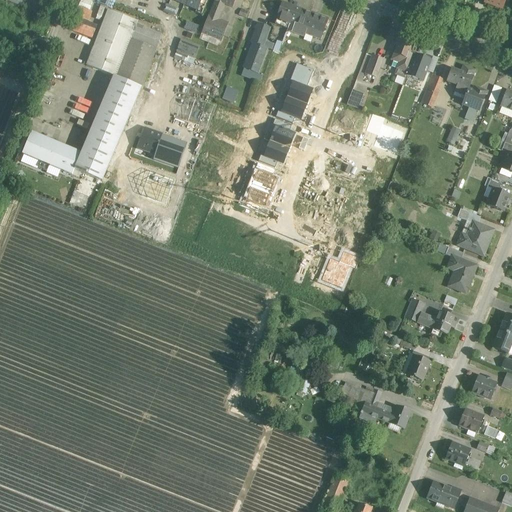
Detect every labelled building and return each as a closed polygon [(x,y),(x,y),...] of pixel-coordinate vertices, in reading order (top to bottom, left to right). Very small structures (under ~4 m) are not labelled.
[(33,0),(5,0),(34,11),(35,8),(46,12),(49,6),(33,0)] [(87,0),(111,9),(112,6),(114,0),(87,0)] [(185,0),(184,4),(197,9),(200,0),(185,0)] [(205,0),(200,0),(197,9),(195,13),(201,15),(207,0),(205,0)] [(235,0),(215,0),(212,9),(220,12),(223,4),(232,8),(235,0)] [(485,0),(485,2),(503,8),(505,0),(485,0)] [(294,9),(282,4),(275,24),(282,27),(283,24),(287,23),(289,23),(294,9)] [(173,7),(167,5),(164,12),(176,16),(177,12),(172,9),(173,7)] [(220,12),(212,9),(208,19),(218,24),(222,14),(220,12)] [(311,15),(294,9),(289,23),(287,27),(304,33),(311,15)] [(108,10),(86,66),(113,77),(116,78),(130,40),(136,25),(137,22),(108,10)] [(328,19),(311,13),(311,15),(304,33),(306,34),(321,39),(328,19)] [(218,24),(208,19),(202,32),(220,40),(226,27),(218,24)] [(255,33),(265,37),(269,27),(258,23),(255,33)] [(162,35),(136,25),(130,40),(156,50),(162,35)] [(196,30),(185,27),(184,33),(195,36),(196,30)] [(261,47),(265,37),(255,33),(251,44),(253,44),(261,47)] [(414,42),(400,37),(392,60),(394,60),(391,66),(397,68),(397,69),(398,69),(395,75),(405,78),(407,72),(408,73),(414,56),(409,54),(414,42)] [(156,50),(130,40),(116,78),(141,88),(156,50)] [(199,47),(181,40),(174,57),(193,65),(199,47)] [(261,47),(253,44),(249,54),(250,54),(244,69),(257,74),(267,49),(261,47)] [(248,115),(273,124),(296,57),(273,50),(269,61),(274,62),(268,80),(261,78),(248,115)] [(415,53),(414,56),(408,73),(407,75),(423,81),(431,59),(415,53)] [(382,60),(372,56),(363,80),(373,84),(382,60)] [(475,71),(466,67),(463,73),(452,69),(447,82),(457,86),(454,91),(454,92),(464,96),(467,90),(468,90),(473,77),(475,71)] [(441,80),(432,76),(428,86),(437,90),(441,80)] [(81,154),(74,170),(80,173),(102,182),(141,88),(116,78),(113,77),(81,154)] [(222,99),(234,103),(239,90),(227,86),(222,99)] [(437,90),(428,86),(424,97),(434,101),(438,90),(437,90)] [(501,89),(494,87),(489,100),(496,103),(501,89)] [(485,92),(475,89),(474,92),(468,90),(467,90),(464,96),(465,96),(462,105),(478,111),(485,92)] [(363,94),(352,90),(347,105),(358,109),(363,94)] [(511,93),(507,91),(501,107),(511,111),(511,93)] [(208,127),(214,103),(182,96),(177,119),(208,127)] [(434,101),(424,97),(421,104),(431,108),(434,101)] [(445,141),(454,145),(461,130),(453,126),(445,141)] [(58,144),(32,133),(23,155),(40,162),(38,168),(47,171),(49,166),(58,144)] [(511,146),(504,143),(501,151),(507,154),(507,153),(511,155),(511,146)] [(81,154),(58,144),(49,166),(78,178),(80,173),(74,170),(81,154)] [(511,155),(507,153),(507,154),(501,169),(511,173),(511,155)] [(132,200),(139,177),(113,169),(106,192),(132,200)] [(501,184),(490,180),(487,188),(492,190),(493,189),(498,192),(501,184)] [(498,192),(493,189),(492,190),(486,205),(503,212),(509,196),(498,192)] [(481,218),(460,210),(457,218),(473,225),(478,227),(481,218)] [(478,227),(473,225),(467,238),(462,236),(457,247),(482,257),(492,232),(478,227)] [(463,254),(448,248),(444,257),(451,260),(452,258),(460,261),(463,254)] [(460,261),(452,258),(451,260),(448,268),(456,271),(448,288),(465,295),(476,268),(460,261)] [(422,305),(411,301),(409,306),(420,310),(422,305)] [(420,310),(409,306),(404,317),(415,322),(420,310)] [(453,319),(440,313),(438,317),(451,323),(453,319)] [(451,323),(438,317),(436,321),(421,315),(418,323),(433,329),(431,334),(439,338),(441,333),(446,335),(451,323)] [(511,316),(506,315),(500,331),(511,336),(511,316)] [(511,336),(500,331),(493,348),(507,354),(511,345),(511,336)] [(416,345),(402,340),(399,346),(413,352),(416,345)] [(339,360),(323,354),(320,363),(336,369),(339,360)] [(429,364),(415,358),(407,376),(421,383),(429,364)] [(511,361),(505,359),(501,367),(511,371),(511,361)] [(318,368),(307,363),(297,383),(309,389),(318,368)] [(495,386),(478,379),(472,393),(489,400),(495,386)] [(382,393),(371,389),(359,418),(370,423),(370,422),(375,408),(376,406),(382,393)] [(409,413),(397,408),(395,412),(392,410),(390,415),(375,408),(371,417),(389,425),(387,429),(397,434),(399,429),(402,430),(409,413)] [(501,414),(492,410),(490,416),(499,420),(501,414)] [(482,419),(464,413),(459,428),(476,434),(482,419)] [(499,420),(490,416),(488,422),(497,426),(499,420)] [(495,439),(498,430),(487,426),(484,435),(495,439)] [(363,436),(352,431),(349,439),(360,443),(363,436)] [(488,447),(479,444),(477,449),(486,453),(488,447)] [(468,453),(452,447),(446,462),(462,468),(468,453)] [(467,467),(477,471),(481,461),(471,457),(467,467)] [(348,480),(335,475),(322,509),(329,511),(353,511),(338,505),(348,480)] [(460,492),(451,488),(450,491),(434,484),(427,500),(452,510),(460,492)] [(511,493),(506,492),(502,503),(511,507),(511,493)] [(481,511),(485,504),(470,498),(464,511),(481,511)]
